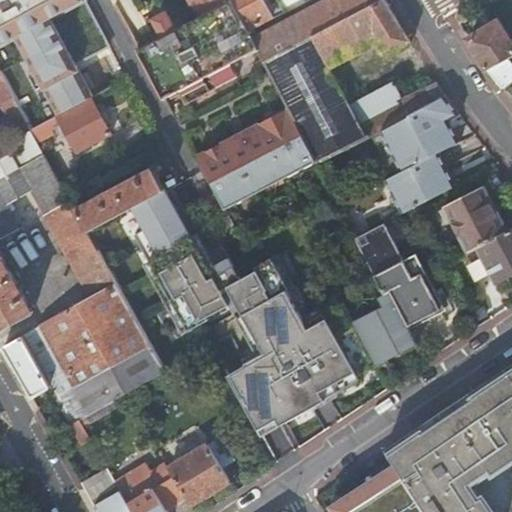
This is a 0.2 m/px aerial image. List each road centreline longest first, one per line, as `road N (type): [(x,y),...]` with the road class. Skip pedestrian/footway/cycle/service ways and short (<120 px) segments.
road 1 (residential): [(292,483),(511,335)]
road 2 (residential): [(101,0),(187,160)]
road 3 (residential): [(511,144),(420,9)]
